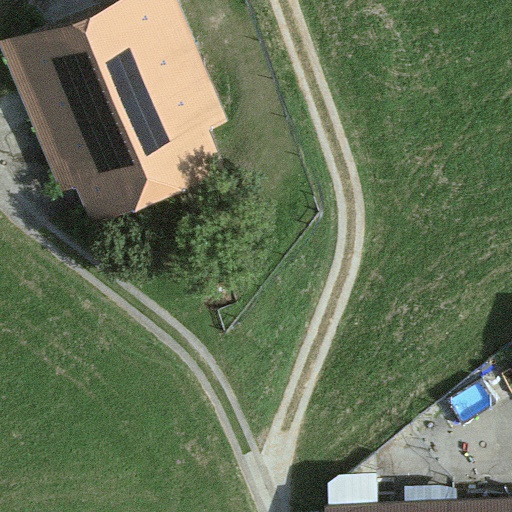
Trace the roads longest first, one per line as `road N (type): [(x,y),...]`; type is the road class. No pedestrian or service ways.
road 1 (track): [(268,491),(353,224),(342,164),(285,0)]
road 2 (track): [(276,511),(196,355),(0,188)]
